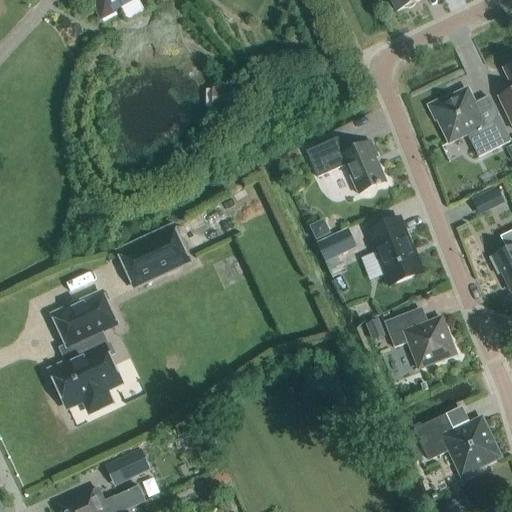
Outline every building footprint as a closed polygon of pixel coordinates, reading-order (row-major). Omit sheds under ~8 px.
[(134,0),(93,0),(95,4),(93,5),(101,20),(116,12),(115,10),(134,0)] [(391,0),(397,12),(405,8),(408,9),(412,8),(414,6),(416,3),(422,0),(391,0)] [(511,66),(504,70),(511,87),(511,96),(502,102),(500,98),(499,99),(511,126),(511,66)] [(235,107),(236,87),(219,86),(218,106),(235,107)] [(429,107),(436,121),(438,121),(449,144),(467,135),(479,158),(511,142),(498,115),(483,122),(468,90),(444,102),(443,100),(429,107)] [(344,154),(338,139),(307,153),(318,179),(346,166),(359,195),(387,183),(376,159),(378,158),(371,142),(344,154)] [(471,200),(478,214),(503,201),(496,187),(471,200)] [(370,231),(391,286),(421,275),(421,273),(423,271),(417,256),(414,257),(400,219),(370,231)] [(309,230),(316,244),(330,238),(323,223),(309,230)] [(189,264),(172,227),(118,252),(135,289),(189,264)] [(357,248),(348,229),(330,238),(316,244),(325,263),(357,248)] [(507,251),(491,259),(499,275),(502,274),(511,293),(511,292),(511,232),(500,238),(507,251)] [(117,326),(102,294),(53,316),(68,349),(71,348),(77,360),(50,373),(55,383),(53,388),(57,397),(62,399),(67,409),(84,401),(88,409),(93,410),(106,404),(109,399),(105,391),(121,384),(109,358),(115,355),(110,345),(108,346),(102,333),(117,326)] [(458,357),(453,343),(452,343),(442,319),(419,328),(413,312),(385,323),(395,349),(409,344),(419,370),(444,361),(444,362),(458,357)] [(384,339),(378,322),(366,326),(373,343),(384,339)] [(445,417),(415,432),(429,461),(451,451),(464,478),(478,471),(476,468),(498,458),(481,421),(454,434),(445,417)] [(151,471),(141,450),(123,458),(133,479),(151,471)] [(224,468),(201,478),(213,504),(235,494),(224,468)] [(127,511),(146,503),(138,485),(98,504),(93,493),(62,508),(63,511),(127,511)] [(467,497),(442,508),(443,511),(466,511),(473,510),(467,497)]
